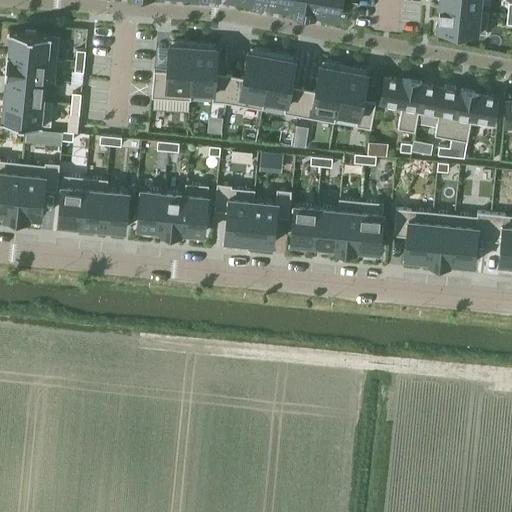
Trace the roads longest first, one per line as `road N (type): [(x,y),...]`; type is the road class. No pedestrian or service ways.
road 1 (residential): [(0,0),(214,13),(511,68)]
road 2 (residential): [(0,252),(511,303)]
road 3 (track): [(511,377),(144,341)]
